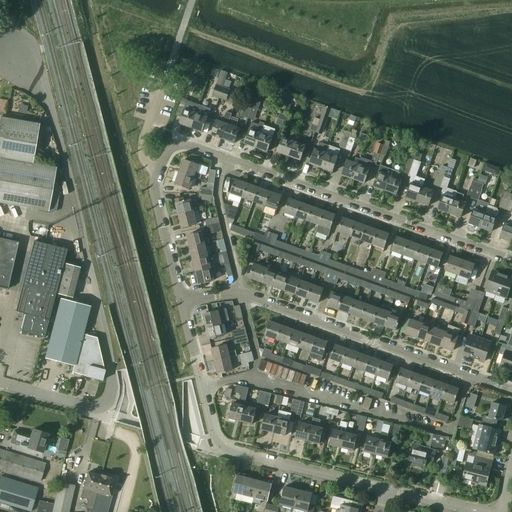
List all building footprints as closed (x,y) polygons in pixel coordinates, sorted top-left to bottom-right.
[(222,71),(220,76),(226,79),(228,73),(222,71)] [(188,81),(186,87),(191,89),(195,79),(189,76),(188,81)] [(217,84),(212,96),(219,98),(223,87),(217,84)] [(223,87),(219,98),(226,101),(230,89),(229,89),(223,87)] [(244,107),(251,109),(254,100),(255,98),(248,96),(244,107)] [(191,128),(198,105),(187,101),(188,100),(182,98),(175,116),(181,118),(179,123),(191,128)] [(251,109),(249,115),(255,118),(260,102),(255,101),(254,100),(251,109)] [(198,105),(191,128),(202,132),(210,109),(198,105)] [(318,126),(315,132),(321,134),(327,117),(327,116),(337,119),(339,112),(325,106),(322,115),(318,126)] [(248,119),(251,109),(244,107),(241,117),(248,119)] [(223,122),(216,120),(211,135),(223,139),(228,124),(232,114),(226,112),(223,121),(224,121),(223,122)] [(276,125),(282,127),(284,121),(286,115),(280,113),(276,125)] [(0,117),(0,158),(32,164),(39,124),(38,124),(29,123),(22,121),(13,120),(0,117)] [(244,144),(256,148),(264,126),(265,124),(259,122),(258,125),(251,122),(249,129),(244,144)] [(240,128),(228,124),(223,139),(234,143),(240,128)] [(267,152),(273,137),(275,130),(264,126),(256,148),(267,152)] [(345,131),(340,148),(345,149),(349,137),(351,133),(345,131)] [(292,132),(289,140),(282,137),(277,152),(289,156),(294,141),(294,142),(297,133),(292,132)] [(351,151),(357,135),(351,133),(349,137),(345,149),(351,151)] [(306,146),(294,142),(294,141),(289,156),(300,160),(306,146)] [(321,168),(329,146),(319,142),(317,149),(314,149),(309,164),(321,168)] [(374,152),(380,154),(382,149),(383,145),(378,143),(374,152)] [(383,145),(382,149),(380,154),(386,157),(389,147),(383,145)] [(329,146),(321,168),(332,172),(340,150),(329,146)] [(372,162),(371,161),(360,157),(360,159),(353,179),(365,183),(372,164),(372,162)] [(0,158),(0,202),(4,204),(11,205),(51,212),(54,209),(58,189),(56,185),(53,185),(56,168),(32,164),(0,158)] [(353,179),(360,159),(355,158),(353,163),(346,160),(341,175),(353,179)] [(406,163),(402,174),(408,176),(412,165),(414,160),(408,158),(407,164),(406,163)] [(196,173),(199,165),(184,160),(180,171),(194,177),(200,179),(202,175),(196,173)] [(484,170),(497,175),(499,168),(499,167),(486,163),(484,170)] [(425,180),(415,176),(418,168),(412,165),(408,176),(411,177),(409,182),(410,183),(405,198),(408,199),(417,202),(422,187),(425,180)] [(385,191),(390,176),(392,170),(380,166),(373,186),(385,191)] [(441,166),(439,175),(438,175),(434,186),(440,188),(444,177),(447,168),(441,166)] [(453,170),(447,168),(444,177),(450,179),(453,170)] [(216,171),(209,170),(208,183),(214,184),(216,171)] [(402,180),(397,178),(399,172),(392,170),(385,191),(397,195),(402,180)] [(194,177),(180,171),(175,183),(190,188),(194,177)] [(457,192),(450,189),(447,188),(450,179),(444,177),(440,188),(443,188),(441,194),(443,194),(437,209),(449,213),(456,193),(457,193),(457,192)] [(230,193),(228,199),(240,203),(242,197),(247,183),(235,179),(230,193)] [(254,202),(259,188),(247,183),(242,197),(254,202)] [(472,199),(476,188),(471,186),(470,186),(466,197),(472,199)] [(422,187),(417,202),(429,206),(434,191),(422,187)] [(265,206),(270,192),(259,188),(254,202),(265,206)] [(482,190),(481,190),(476,188),(472,199),(478,201),(482,190)] [(270,192),(265,206),(277,210),(282,196),(270,192)] [(464,195),(457,193),(456,193),(449,213),(461,218),(466,203),(465,202),(466,199),(463,198),(464,195)] [(175,200),(176,203),(179,216),(198,211),(203,210),(202,205),(193,207),(191,200),(184,201),(183,197),(175,200)] [(504,210),(508,199),(503,197),(502,197),(499,208),(504,210)] [(296,217),(301,203),(289,198),(284,212),(296,217)] [(308,221),(313,207),(301,203),(296,217),(308,221)] [(469,223),(480,227),(485,213),(486,213),(488,207),(477,203),(475,209),(474,209),(469,223)] [(227,218),(234,220),(238,209),(224,204),(227,218)] [(488,205),(486,213),(485,213),(480,227),(492,231),(499,212),(497,209),(488,205)] [(319,225),(324,211),(313,207),(308,221),(319,225)] [(198,211),(179,216),(182,228),(201,224),(198,211)] [(324,211),(319,225),(316,232),(328,237),(336,215),(324,211)] [(511,214),(509,224),(505,223),(499,237),(511,242),(511,239),(511,214)] [(207,227),(220,224),(218,218),(206,221),(207,227)] [(350,236),(355,222),(343,218),(338,231),(350,236)] [(361,240),(366,226),(355,222),(350,236),(361,240)] [(217,224),(207,227),(208,230),(209,234),(219,232),(219,230),(217,224)] [(244,229),(232,225),(230,231),(242,235),(244,229)] [(67,247),(68,226),(60,226),(59,239),(65,239),(65,247),(67,247)] [(373,244),(378,230),(366,226),(361,240),(373,244)] [(244,229),(242,235),(253,239),(255,233),(244,229)] [(378,230),(373,244),(385,248),(390,234),(378,230)] [(266,231),(264,236),(255,233),(253,239),(268,244),(272,234),(266,231)] [(202,232),(187,235),(190,248),(205,244),(209,243),(208,238),(204,239),(202,232)] [(277,241),(278,236),(272,234),(268,244),(284,250),(286,244),(277,241)] [(403,255),(408,241),(397,237),(392,251),(403,255)] [(0,287),(8,289),(18,242),(0,238),(0,287)] [(33,241),(16,311),(25,314),(21,332),(27,333),(44,337),(67,249),(43,243),(33,241)] [(415,259),(420,245),(408,241),(403,255),(415,259)] [(205,244),(190,248),(192,260),(208,256),(205,244)] [(260,244),(258,250),(271,254),(273,249),(260,244)] [(286,244),(284,250),(296,254),(298,248),(286,244)] [(426,263),(431,249),(420,245),(415,259),(426,263)] [(306,248),(305,251),(298,248),(296,254),(307,258),(310,249),(306,248)] [(273,249),(271,254),(282,259),(284,253),(273,249)] [(312,253),(313,250),(310,249),(307,258),(322,264),(326,253),(321,251),(319,256),(312,253)] [(431,249),(426,263),(438,267),(443,253),(431,249)] [(284,253),(282,259),(294,263),(296,257),(284,253)] [(329,260),(331,254),(326,253),(322,264),(338,269),(340,264),(329,260)] [(214,264),(210,265),(208,256),(192,260),(195,272),(211,268),(215,267),(214,264)] [(457,275),(462,260),(451,256),(445,271),(457,275)] [(296,257),(294,263),(305,267),(307,261),(296,257)] [(462,260),(457,275),(469,279),(474,265),(462,260)] [(307,261),(305,267),(317,271),(319,265),(307,261)] [(56,293),(62,295),(72,297),(80,268),(63,264),(56,293)] [(261,282),(266,268),(254,264),(249,278),(261,282)] [(340,264),(338,269),(349,273),(351,268),(340,264)] [(326,274),(324,281),(330,283),(334,271),(319,265),(317,271),(326,274)] [(214,281),(211,268),(195,272),(198,284),(214,281)] [(266,268),(261,282),(272,286),(277,272),(266,268)] [(351,268),(349,273),(361,277),(363,272),(351,268)] [(367,271),(367,273),(363,272),(361,277),(376,283),(381,271),(374,269),(374,270),(372,269),(371,272),(367,271)] [(336,285),(338,278),(348,282),(350,276),(334,271),(330,283),(336,285)] [(384,279),(386,273),(381,271),(376,283),(391,288),(394,282),(384,279)] [(496,294),(503,275),(493,271),(486,290),(496,294)] [(284,290),(289,276),(277,272),(272,286),(284,290)] [(496,294),(494,301),(503,304),(505,297),(507,298),(511,282),(511,277),(503,275),(496,294)] [(289,276),(284,290),(295,294),(300,280),(289,276)] [(350,276),(348,282),(360,286),(362,281),(350,276)] [(307,299),(312,284),(300,280),(295,294),(307,299)] [(399,280),(397,284),(394,282),(391,288),(403,293),(405,287),(406,283),(399,280)] [(362,281),(360,286),(371,290),(373,285),(362,281)] [(312,284),(307,299),(319,303),(324,289),(312,284)] [(438,284),(433,295),(448,301),(450,296),(442,294),(445,286),(438,284)] [(373,285),(371,290),(383,294),(385,289),(373,285)] [(405,287),(403,293),(415,297),(417,291),(405,287)] [(385,289),(383,294),(394,298),(396,293),(385,289)] [(426,301),(428,295),(417,291),(415,297),(426,301)] [(476,301),(472,311),(478,313),(485,293),(479,291),(476,301)] [(338,310),(343,296),(332,292),(327,305),(338,310)] [(396,293),(394,298),(402,301),(403,295),(396,293)] [(350,314),(355,300),(343,296),(338,310),(350,314)] [(450,296),(448,301),(460,305),(459,308),(472,312),(472,311),(476,301),(468,298),(466,302),(450,296)] [(433,298),(431,303),(443,307),(445,303),(433,298)] [(60,299),(45,358),(73,366),(83,334),(90,307),(60,299)] [(362,318),(367,304),(355,300),(350,314),(362,318)] [(430,305),(418,301),(416,305),(428,309),(430,305)] [(445,303),(443,307),(454,311),(456,307),(445,303)] [(373,322),(378,308),(367,304),(362,318),(373,322)] [(234,307),(233,307),(236,319),(243,318),(241,311),(240,305),(234,307)] [(463,314),(460,322),(467,325),(472,312),(459,308),(456,307),(454,311),(463,314)] [(498,320),(504,323),(508,311),(509,309),(503,307),(498,320)] [(384,326),(389,312),(378,308),(373,322),(384,326)] [(218,311),(203,314),(206,327),(221,323),(230,321),(226,309),(218,311)] [(479,314),(478,313),(472,311),(472,312),(467,325),(475,327),(479,314)] [(389,312),(384,326),(396,330),(401,316),(389,312)] [(419,317),(418,322),(411,319),(406,334),(417,338),(423,323),(424,318),(419,317)] [(504,323),(498,320),(493,334),(500,336),(504,323)] [(265,335),(264,339),(268,340),(269,337),(277,339),(282,325),(270,321),(265,335)] [(221,323),(206,327),(209,339),(224,335),(221,323)] [(429,342),(434,327),(423,323),(417,338),(429,342)] [(288,343),(293,329),(282,325),(277,339),(288,343)] [(458,336),(460,329),(448,325),(447,328),(441,346),(453,351),(458,336)] [(434,327),(429,342),(441,346),(447,328),(443,326),(441,330),(434,327)] [(234,338),(247,335),(246,329),(233,332),(234,338)] [(299,347),(300,348),(305,334),(293,329),(288,343),(286,349),(297,353),(299,347)] [(73,366),(72,373),(74,373),(85,376),(85,377),(94,379),(102,381),(104,370),(97,338),(83,334),(73,366)] [(311,352),(316,338),(305,334),(300,348),(311,352)] [(247,335),(234,338),(236,344),(248,341),(247,335)] [(474,358),(480,339),(470,335),(463,354),(474,358)] [(316,338),(311,352),(309,357),(321,361),(328,342),(316,338)] [(480,339),(474,358),(484,362),(491,343),(480,339)] [(511,369),(511,346),(503,343),(499,353),(504,355),(501,365),(511,369)] [(342,363),(347,349),(336,344),(331,359),(342,363)] [(235,351),(228,353),(227,345),(212,349),(215,361),(230,357),(230,358),(237,356),(235,351)] [(270,359),(272,353),(272,351),(265,348),(262,357),(270,359)] [(354,367),(359,353),(347,349),(342,363),(354,367)] [(246,353),(239,355),(242,368),(249,366),(246,353)] [(281,363),(283,357),(272,353),(270,359),(281,363)] [(365,371),(370,357),(359,353),(354,367),(365,371)] [(233,370),(230,358),(230,357),(215,361),(218,374),(233,370)] [(293,368),(295,362),(283,357),(281,363),(293,368)] [(382,361),(370,357),(365,371),(377,375),(382,361)] [(485,364),(482,363),(480,370),(486,372),(491,359),(487,358),(485,364)] [(262,360),(259,370),(264,371),(267,362),(262,360)] [(382,361),(377,375),(389,379),(394,365),(382,361)] [(264,372),(269,373),(273,364),(268,362),(264,372)] [(304,372),(306,366),(295,362),(293,368),(304,372)] [(270,374),(275,375),(278,365),(274,364),(270,374)] [(275,376),(280,377),(284,367),(279,366),(275,376)] [(306,366),(304,372),(316,376),(318,370),(306,366)] [(281,378),(286,380),(290,369),(284,368),(281,378)] [(408,386),(413,372),(401,368),(396,382),(408,386)] [(286,381),(292,382),(296,372),(290,370),(286,381)] [(293,382),(298,384),(301,374),(296,372),(293,382)] [(408,386),(406,392),(411,393),(412,388),(419,390),(424,376),(413,372),(408,386)] [(335,383),(337,377),(325,373),(323,379),(335,383)] [(299,384),(303,386),(307,376),(302,374),(299,384)] [(424,376),(419,390),(431,395),(436,381),(424,376)] [(349,381),(337,377),(335,383),(347,387),(349,381)] [(360,385),(349,381),(347,387),(358,391),(360,385)] [(442,399),(447,385),(436,381),(431,395),(442,399)] [(240,399),(246,401),(249,388),(236,385),(235,392),(241,394),(240,399)] [(372,389),(360,385),(358,391),(370,395),(372,389)] [(447,385),(442,399),(454,403),(460,389),(447,385)] [(372,389),(370,395),(382,399),(384,393),(372,389)] [(263,405),(266,392),(260,391),(257,403),(262,405),(263,405)] [(266,392),(263,405),(268,406),(271,394),(266,392)] [(468,398),(466,403),(474,406),(478,396),(471,394),(470,396),(469,398),(468,398)] [(392,396),(390,402),(401,406),(403,400),(396,398),(392,396)] [(362,408),(368,411),(373,399),(366,397),(362,408)] [(296,413),(299,401),(294,399),(291,411),(296,413)] [(403,400),(401,406),(412,410),(414,404),(403,400)] [(299,401),(296,413),(302,414),(305,402),(299,401)] [(496,425),(498,419),(502,421),(506,406),(493,402),(489,417),(484,416),(483,422),(496,425)] [(241,421),(245,406),(232,403),(229,418),(241,421)] [(426,409),(414,404),(412,410),(424,414),(426,409)] [(245,406),(241,421),(253,424),(257,409),(245,406)] [(437,413),(426,409),(424,414),(435,418),(437,413)] [(279,411),(278,418),(278,417),(274,432),(286,435),(286,433),(291,435),(294,423),(289,422),(291,414),(279,411)] [(450,417),(437,413),(435,418),(448,423),(450,417)] [(274,432),(278,417),(265,415),(262,429),(274,432)] [(357,415),(355,421),(358,421),(359,423),(357,433),(363,434),(367,417),(357,415)] [(470,428),(473,420),(460,416),(457,427),(470,428)] [(323,429),(318,428),(320,421),(312,419),(311,426),(307,441),(319,444),(323,429)] [(375,432),(381,434),(384,422),(378,420),(375,432)] [(333,430),(330,445),(342,448),(346,429),(347,428),(348,423),(341,421),(340,427),(341,427),(340,431),(333,430)] [(307,441),(311,426),(299,423),(295,438),(307,441)] [(398,440),(401,427),(396,425),(392,438),(398,440)] [(479,425),(473,448),(478,450),(494,454),(500,431),(479,425)] [(43,453),(48,434),(33,429),(31,435),(15,430),(11,443),(43,453)] [(358,436),(353,435),(354,431),(346,429),(342,448),(354,451),(358,436)] [(392,443),(387,441),(388,434),(382,432),(380,439),(379,439),(376,454),(388,457),(392,443)] [(446,437),(430,433),(427,445),(443,449),(446,437)] [(376,454),(379,439),(368,436),(364,451),(376,454)] [(61,439),(58,450),(65,452),(68,441),(61,439)] [(430,449),(420,446),(413,444),(408,463),(424,466),(425,460),(433,462),(436,450),(430,449)] [(454,451),(450,467),(455,468),(459,449),(455,448),(454,451)] [(0,470),(40,482),(46,463),(0,449),(0,470)] [(486,486),(490,469),(480,467),(482,459),(469,455),(463,478),(477,482),(477,484),(486,486)] [(444,465),(442,475),(448,477),(450,467),(451,465),(449,464),(451,459),(446,458),(444,465)] [(252,504),(254,497),(253,497),(258,479),(248,477),(248,475),(239,472),(234,492),(237,493),(235,500),(252,504)] [(84,488),(81,497),(88,499),(85,508),(92,510),(101,476),(88,473),(84,488)] [(101,476),(92,510),(101,511),(107,511),(111,496),(113,489),(111,489),(114,480),(110,479),(111,477),(101,475),(101,476)] [(0,502),(29,511),(31,511),(38,488),(0,476),(0,502)] [(254,497),(253,501),(260,503),(261,499),(268,501),(273,481),(270,480),(269,482),(258,479),(253,497),(254,497)] [(69,511),(75,486),(60,483),(55,505),(39,501),(36,511),(69,511)] [(285,486),(280,504),(294,507),(299,490),(285,486)] [(294,507),(292,511),(314,511),(318,496),(313,494),(313,491),(307,489),(306,492),(299,490),(294,507)] [(332,504),(341,506),(340,510),(337,509),(336,511),(362,511),(364,504),(334,496),(332,504)] [(267,503),(264,511),(271,511),(273,505),(267,503)]
